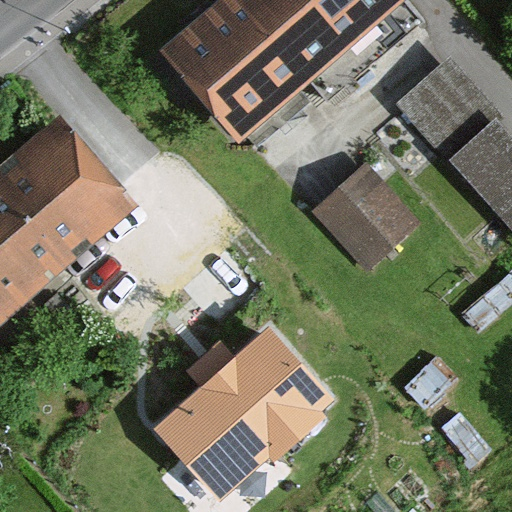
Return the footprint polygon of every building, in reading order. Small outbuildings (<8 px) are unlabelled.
[(404,0),(225,0),(166,50),(244,141),(407,4),(404,0)] [(400,105),(452,163),(499,122),(451,63),(400,105)] [(64,120),(0,172),(0,325),(139,209),(64,120)] [(511,137),(499,122),(452,163),(511,232),(511,137)] [(365,173),(317,215),(369,275),(417,234),(365,173)] [(332,401),(268,330),(157,429),(221,501),(332,401)]
